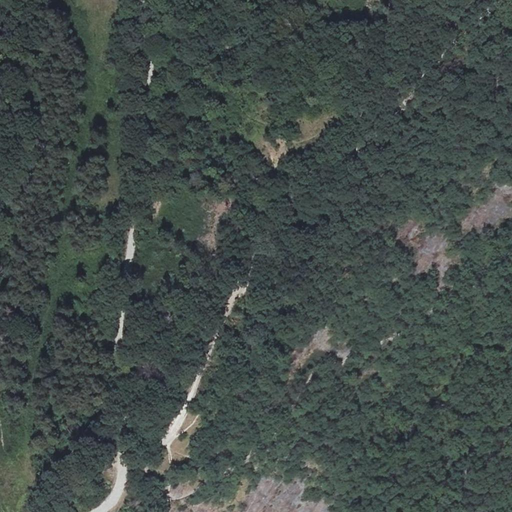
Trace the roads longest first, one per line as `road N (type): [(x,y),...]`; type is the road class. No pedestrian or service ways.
road 1 (track): [(497,0),(435,60),(382,132),(349,159),(297,180),(269,220),(167,440)]
road 2 (track): [(126,422),(121,278),(141,144),(135,0)]
